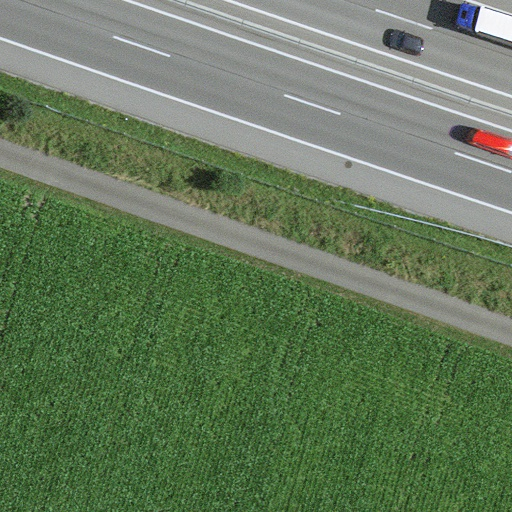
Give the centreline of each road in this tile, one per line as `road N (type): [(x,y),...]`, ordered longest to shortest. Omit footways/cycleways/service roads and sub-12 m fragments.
road 1 (unclassified): [(0,150),(511,333)]
road 2 (motorway): [(5,0),(511,176)]
road 3 (motorway): [(511,52),(357,0)]
